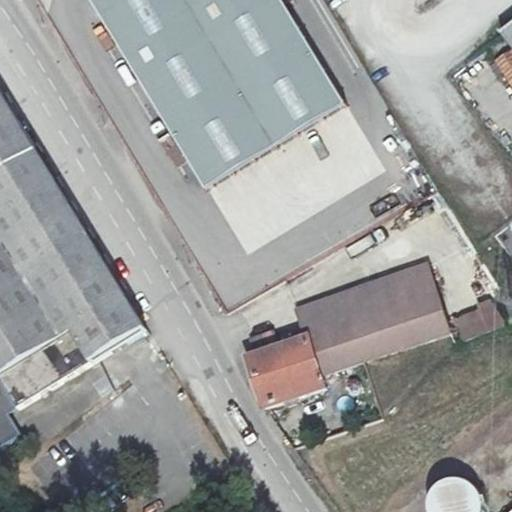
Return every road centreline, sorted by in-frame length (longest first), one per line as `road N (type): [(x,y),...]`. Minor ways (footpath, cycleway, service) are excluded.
road 1 (unclassified): [(0,19),(315,511)]
road 2 (unknown): [(144,359),(205,342),(412,239),(435,243),(459,289)]
road 3 (unknown): [(144,359),(34,420)]
road 4 (unknown): [(144,359),(162,424),(164,479)]
